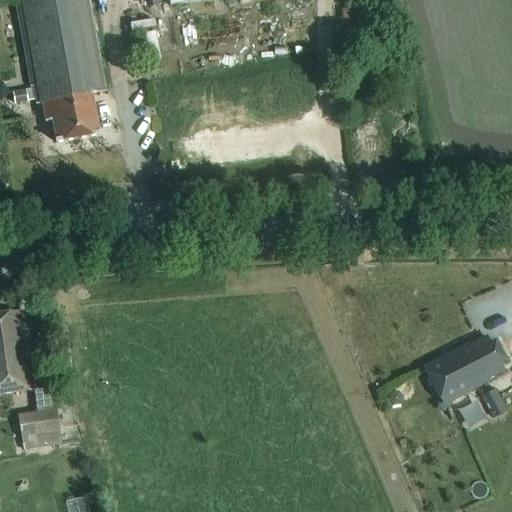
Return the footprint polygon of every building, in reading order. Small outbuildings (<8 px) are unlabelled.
[(15,104),(32,101),(34,101),(35,105),(40,104),(44,123),(50,122),(55,144),(100,136),(92,94),(106,92),(88,0),(13,0),(30,89),(13,92),(15,104)] [(346,0),(350,22),(370,19),(367,0),(346,0)] [(0,395),(34,390),(29,353),(27,353),(21,312),(0,314),(0,395)] [(470,345),(424,369),(444,407),(473,392),(472,391),(490,381),(488,379),(502,372),(499,365),(505,361),(496,343),(489,346),(486,340),(471,348),(470,345)] [(496,392),(482,399),(493,420),(507,412),(496,392)] [(57,410),(18,416),(23,452),(62,447),(57,410)]
